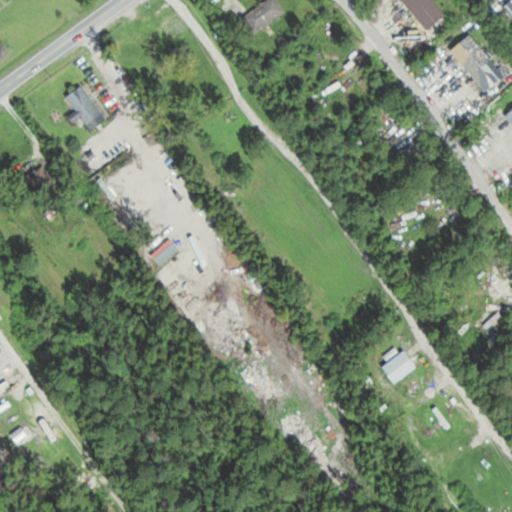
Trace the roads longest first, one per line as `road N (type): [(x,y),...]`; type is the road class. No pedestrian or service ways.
road 1 (residential): [(342,0),(511,223)]
road 2 (secondary): [(120,0),(0,88)]
